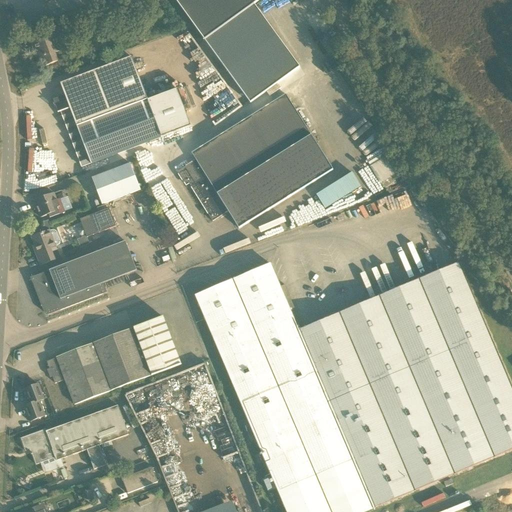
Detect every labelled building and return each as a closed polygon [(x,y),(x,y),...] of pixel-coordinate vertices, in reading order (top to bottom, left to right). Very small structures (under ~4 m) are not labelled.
[(44,0),(49,12),(58,8),(81,0),(44,0)] [(176,0),(251,103),(292,74),(300,68),(254,5),(259,1),(258,0),(176,0)] [(57,34),(35,42),(32,44),(41,68),(58,62),(55,53),(63,50),(57,34)] [(82,167),(91,164),(191,126),(177,90),(148,101),(131,57),(60,84),(64,95),(53,100),(56,107),(58,112),(61,111),(82,167)] [(189,184),(207,213),(213,222),(228,212),(239,229),(333,170),(286,95),(192,154),(196,160),(177,172),(186,186),(189,184)] [(156,154),(142,159),(145,166),(151,164),(157,177),(171,172),(165,158),(159,161),(156,154)] [(102,204),(111,201),(140,190),(131,164),(92,179),(102,204)] [(323,208),(360,187),(352,172),(315,193),(323,208)] [(60,207),(58,204),(54,193),(36,200),(39,207),(37,208),(41,218),(48,215),(50,218),(59,215),(57,208),(60,207)] [(99,213),(80,220),(87,238),(116,227),(109,209),(107,209),(106,205),(97,208),(99,213)] [(55,231),(54,230),(52,230),(50,231),(43,233),(42,234),(33,237),(36,246),(38,250),(35,251),(41,266),(50,262),(52,261),(56,260),(52,252),(58,250),(56,247),(56,246),(58,246),(59,245),(60,244),(60,242),(60,241),(60,240),(57,233),(57,232),(56,231),(55,231)] [(104,283),(137,271),(126,242),(31,278),(42,308),(44,307),(47,314),(48,315),(49,315),(107,293),(104,283)] [(365,511),(511,450),(511,387),(460,264),(299,332),(270,264),(195,296),(286,511),(365,511)] [(75,404),(181,365),(163,317),(57,357),(57,358),(47,362),(50,369),(47,370),(50,378),(53,377),(55,384),(66,381),(75,404)] [(44,400),(42,394),(38,385),(25,390),(31,405),(24,407),(30,422),(45,416),(39,401),(44,400)] [(99,446),(129,435),(118,406),(51,430),(50,428),(21,439),(25,451),(30,450),(32,453),(31,454),(31,455),(32,455),(36,465),(56,458),(57,461),(87,450),(94,470),(106,465),(99,446)] [(238,451),(227,455),(232,467),(242,462),(238,451)] [(128,494),(158,482),(152,467),(122,479),(128,494)]
